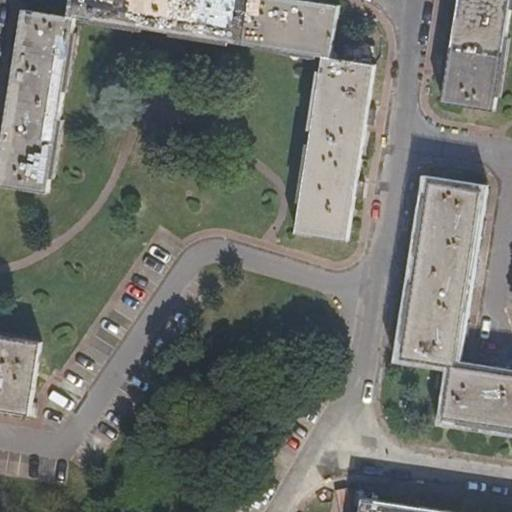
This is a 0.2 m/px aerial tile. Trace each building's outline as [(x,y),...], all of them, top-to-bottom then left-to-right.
[(335,54),(343,1),(336,0),(77,0),(75,14),(327,54),(299,230),(351,237),(379,61),(335,54)] [(502,104),(511,24),(511,0),(461,0),(449,96),(502,104)] [(0,183),(48,191),(75,14),(22,6),(0,150),(0,183)] [(459,362),(488,186),(438,178),(408,353),(459,362)] [(0,407),(30,413),(43,340),(0,331),(0,407)] [(511,370),(459,362),(450,414),(511,424),(511,370)] [(460,511),(366,497),(364,511),(460,511)]
